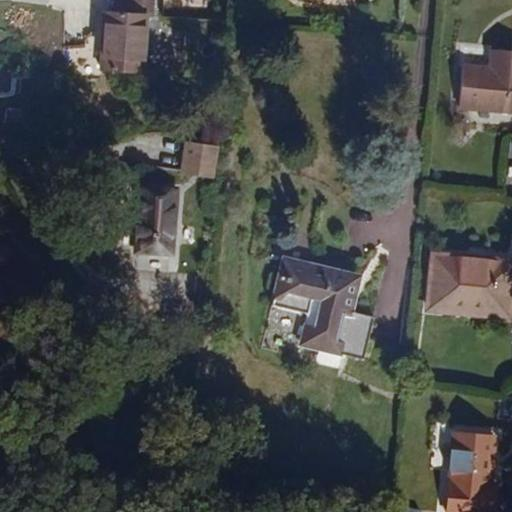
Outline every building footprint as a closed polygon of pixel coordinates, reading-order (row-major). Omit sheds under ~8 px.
[(154,0),(119,0),(118,10),(105,9),(101,66),(143,69),(147,12),(153,13),(154,0)] [(511,51),(491,50),(490,68),(463,66),(459,108),(511,112),(511,51)] [(185,142),(182,172),(212,174),(215,144),(185,142)] [(174,190),(144,188),(139,249),(169,251),(174,190)] [(511,278),(511,261),(433,255),(428,308),(499,315),(502,284),(511,285),(511,278)] [(311,325),(303,323),(298,345),(361,360),(372,317),(344,310),(352,275),(284,259),(273,305),(306,312),(309,299),(317,300),(311,325)] [(306,312),(303,323),(311,325),(317,300),(309,299),(306,312)] [(491,435),(453,433),(449,511),(494,511),(495,481),(490,480),(491,435)]
